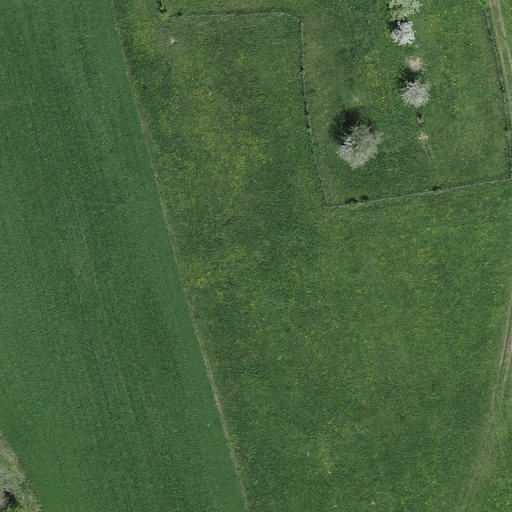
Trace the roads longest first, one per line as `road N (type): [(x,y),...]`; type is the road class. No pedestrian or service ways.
road 1 (track): [(511,295),(488,442),(461,511)]
road 2 (track): [(489,0),(511,136)]
